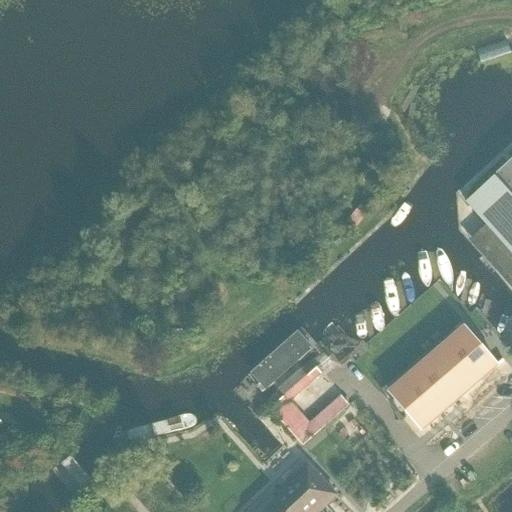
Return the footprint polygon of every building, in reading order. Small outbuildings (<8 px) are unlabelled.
[(511,161),(466,203),(511,254),(511,161)] [(464,327),(388,393),(423,433),(499,368),(464,327)] [(302,328),(234,390),(249,407),(319,346),(302,328)] [(270,406),(303,444),(351,403),(342,393),(310,422),(290,400),(323,371),(318,365),(270,406)] [(307,465),(280,491),(274,497),(278,501),(265,511),(319,511),(336,496),(307,465)]
